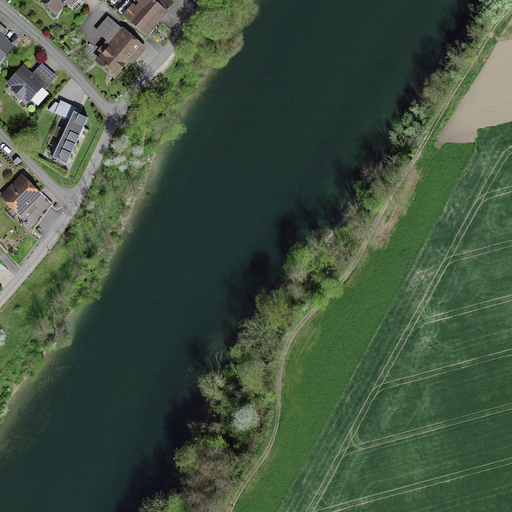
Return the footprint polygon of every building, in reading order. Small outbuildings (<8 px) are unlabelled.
[(66,0),(39,0),(54,14),(66,0)] [(124,18),(144,35),(171,4),(166,0),(135,0),(135,1),(137,3),(133,7),(127,1),(117,12),(124,18)] [(98,63),(113,76),(139,46),(108,19),(99,29),(109,39),(111,36),(117,41),(105,55),(102,52),(97,58),(100,61),(98,63)] [(0,59),(11,47),(0,37),(0,59)] [(54,79),(50,76),(41,86),(21,69),(8,84),(14,89),(12,91),(20,98),(22,96),(28,101),(29,99),(37,106),(47,94),(43,91),(54,79)] [(67,117),(72,106),(61,101),(56,112),(67,117)] [(87,119),(73,112),(51,158),(65,165),(87,119)] [(38,195),(21,178),(2,198),(19,215),(38,195)]
